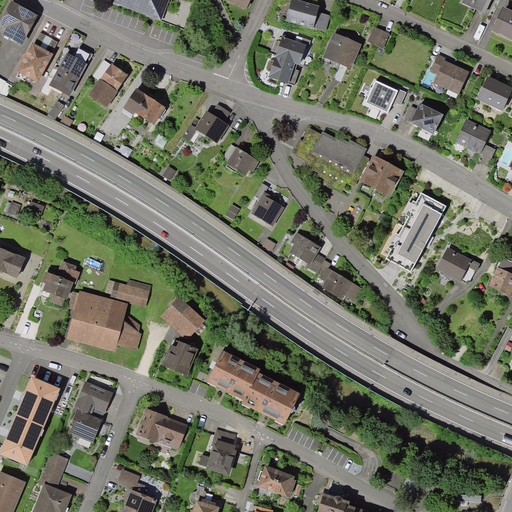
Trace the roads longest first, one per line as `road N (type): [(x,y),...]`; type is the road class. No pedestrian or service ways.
road 1 (motorway): [(511,414),(381,351),(125,178),(0,113)]
road 2 (motorway): [(0,136),(119,200),(342,353),(511,437)]
road 3 (residential): [(426,339),(294,185),(260,97)]
road 4 (residential): [(260,97),(427,159),(511,207)]
road 5 (residential): [(37,0),(139,55),(226,86)]
road 6 (residential): [(348,0),(511,66)]
road 7 (residential): [(398,511),(260,433)]
road 8 (residential): [(85,511),(137,381)]
road 9 (residential): [(260,433),(137,381)]
